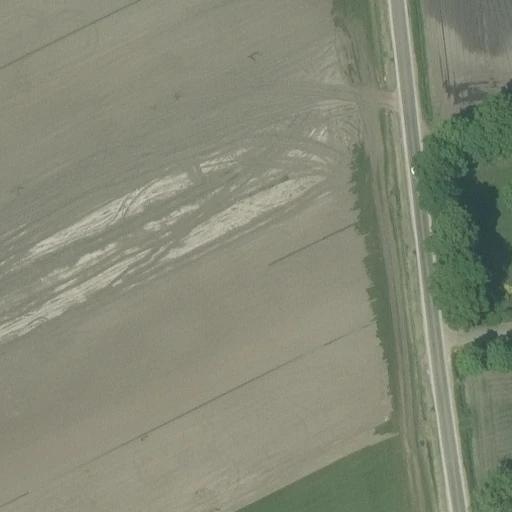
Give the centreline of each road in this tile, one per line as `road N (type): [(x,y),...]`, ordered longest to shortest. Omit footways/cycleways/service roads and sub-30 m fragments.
road 1 (unclassified): [(434,342),(395,0)]
road 2 (unclassified): [(459,511),(434,342)]
